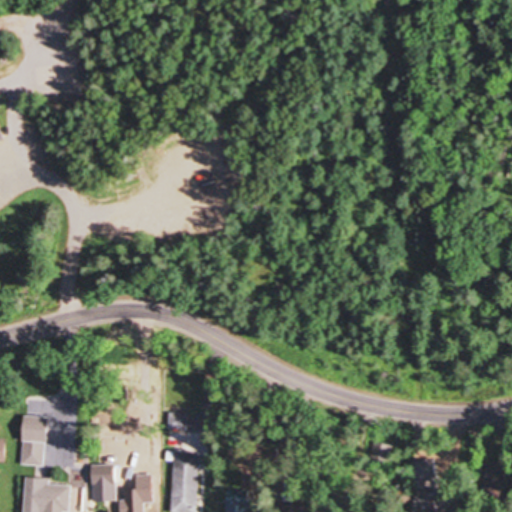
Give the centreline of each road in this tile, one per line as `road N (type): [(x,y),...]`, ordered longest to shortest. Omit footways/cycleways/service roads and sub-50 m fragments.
road 1 (tertiary): [(511,411),(443,417),(351,403),(259,363),(209,330),(144,309),(93,313),(0,338)]
road 2 (residential): [(425,415),(383,0)]
